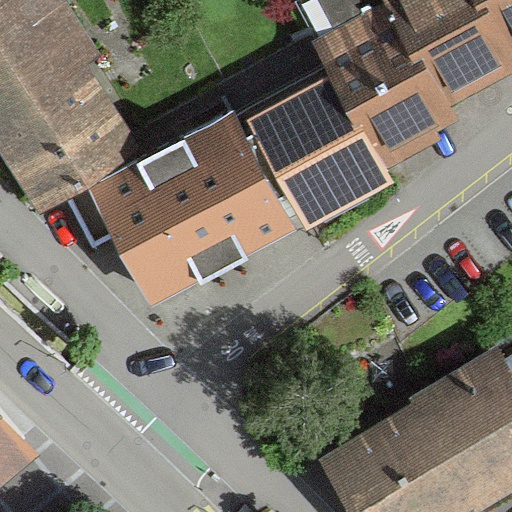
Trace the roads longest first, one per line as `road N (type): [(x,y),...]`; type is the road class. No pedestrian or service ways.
road 1 (residential): [(511,133),(174,389)]
road 2 (residential): [(0,215),(174,389)]
road 3 (residential): [(174,389),(303,511)]
road 4 (tertiary): [(109,447),(0,338)]
